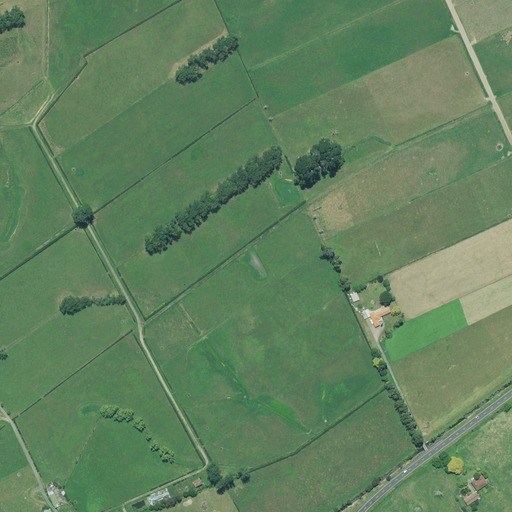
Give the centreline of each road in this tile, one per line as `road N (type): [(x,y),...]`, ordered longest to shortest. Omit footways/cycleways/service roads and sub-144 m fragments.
road 1 (unclassified): [(141,321),(300,206),(388,154),(496,106)]
road 2 (unclassified): [(511,394),(362,511)]
road 3 (unclassified): [(141,321),(142,340),(209,464)]
road 4 (unclassified): [(81,217),(141,321)]
